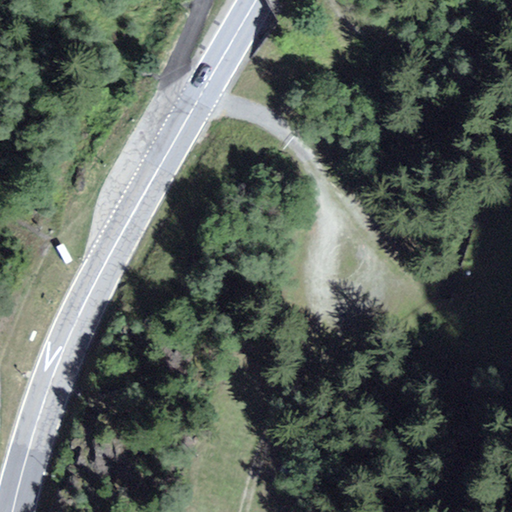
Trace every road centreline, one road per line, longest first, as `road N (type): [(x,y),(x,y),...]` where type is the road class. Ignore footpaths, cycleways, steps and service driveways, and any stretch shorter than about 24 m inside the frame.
road 1 (secondary): [(12,511),(80,310),(255,0)]
road 2 (track): [(202,0),(169,80),(201,93)]
